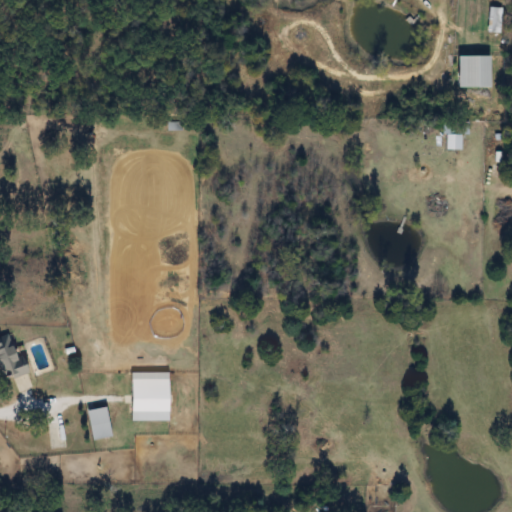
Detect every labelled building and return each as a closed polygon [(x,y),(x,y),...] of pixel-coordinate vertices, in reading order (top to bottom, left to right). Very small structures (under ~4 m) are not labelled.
[(501,33),(503,8),(490,6),(487,32),(501,33)] [(490,86),(490,56),(458,56),(458,86),(490,86)] [(460,149),(460,134),(468,134),(468,122),(444,122),(444,149),(460,149)] [(24,373),(11,333),(0,336),(0,370),(3,380),(24,373)] [(131,421),(168,421),(168,372),(131,372),(131,421)] [(112,436),(105,406),(86,411),(93,441),(112,436)]
